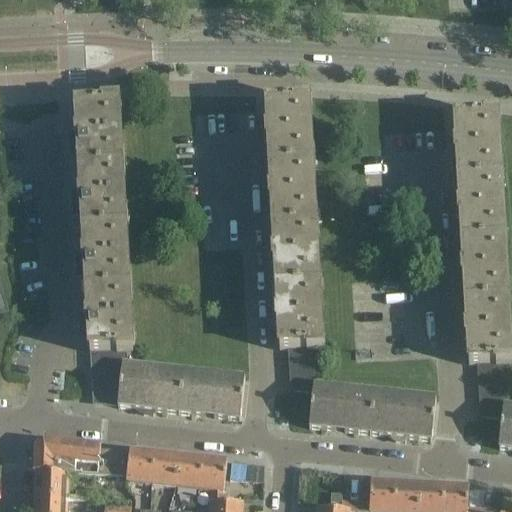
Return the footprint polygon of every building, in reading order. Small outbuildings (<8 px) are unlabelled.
[(293,104),(293,99),(273,100),(273,107),(266,107),(269,168),(312,166),(309,103),(293,104)] [(103,106),(103,101),(84,103),(84,110),(75,110),(77,135),(70,136),(71,156),(78,155),(79,171),(122,168),(120,138),(118,105),(103,106)] [(482,118),(481,113),(462,115),(463,121),(453,122),(455,137),(457,182),(500,180),(498,137),(496,117),(482,118)] [(272,232),(315,230),(312,166),(269,168),(272,232)] [(82,233),(126,230),(122,168),(79,171),(80,196),(73,197),(74,217),(81,216),(82,233)] [(461,244),(504,242),(500,180),(457,182),(461,244)] [(86,294),(129,292),(126,230),(82,233),(83,257),(77,258),(78,278),(85,277),(86,294)] [(276,292),(318,289),(315,230),(272,232),(276,292)] [(464,306),(507,303),(504,242),(461,244),(464,306)] [(312,353),(321,352),(318,289),(276,292),(279,353),(287,352),(288,357),(312,356),(312,353)] [(133,355),(129,292),(86,294),(87,318),(80,319),(81,338),(88,338),(89,355),(91,355),(91,360),(124,358),(124,355),(133,355)] [(477,366),(477,371),(502,370),(502,367),(511,366),(507,303),(464,306),(467,367),(477,366)] [(288,369),(311,367),(312,367),(312,356),(288,357),(288,369)] [(124,367),(124,358),(91,360),(92,373),(93,373),(95,406),(117,408),(121,367),(124,367)] [(183,373),(124,367),(121,367),(117,408),(117,411),(178,417),(183,373)] [(289,380),(311,379),(313,379),(312,367),(311,367),(288,369),(289,380)] [(478,383),(501,382),(503,382),(502,370),(477,371),(478,383)] [(183,373),(178,417),(239,424),(244,380),(183,373)] [(313,379),(311,379),(289,380),(289,392),(311,394),(312,387),(314,387),(313,379)] [(479,395),(502,394),(504,394),(503,382),(501,382),(478,383),(479,395)] [(372,393),(314,387),(312,387),(311,394),(307,430),(368,436),(372,393)] [(372,393),(368,436),(429,442),(433,399),(372,393)] [(479,407),(502,406),(505,406),(504,394),(502,394),(479,395),(479,407)] [(505,408),(505,406),(502,406),(479,407),(480,419),(501,421),(502,407),(505,408)] [(511,408),(505,408),(502,407),(501,421),(498,450),(511,451),(511,408)] [(34,477),(68,478),(127,480),(129,457),(99,454),(99,452),(35,445),(34,477)] [(151,488),(154,458),(130,455),(129,457),(127,485),(151,488)] [(175,491),(178,460),(154,458),(151,488),(175,491)] [(198,494),(201,462),(178,460),(175,491),(198,494)] [(211,507),(222,508),(226,465),(201,462),(198,494),(211,495),(211,507)] [(67,503),(68,478),(34,477),(33,501),(67,503)] [(356,507),(355,511),(394,511),(396,488),(371,486),(370,508),(356,507)] [(418,511),(419,489),(396,488),(394,511),(418,511)] [(441,511),(443,490),(419,489),(418,511),(441,511)] [(466,511),(468,492),(443,490),(441,511),(466,511)] [(75,494),(75,503),(88,504),(89,494),(75,494)] [(66,511),(67,503),(33,501),(32,511),(66,511)]
